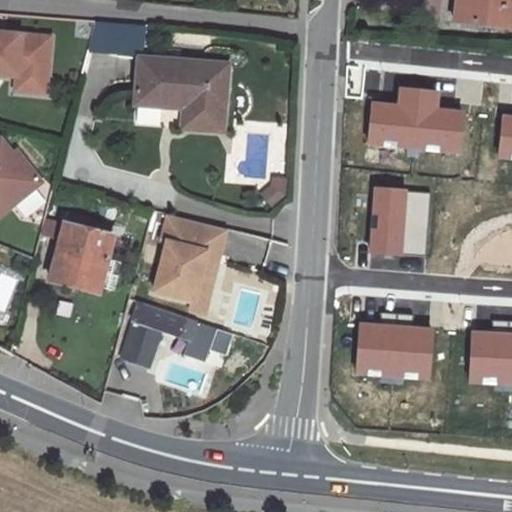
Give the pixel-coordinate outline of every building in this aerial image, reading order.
[(458,4),(456,22),(511,27),(511,0),(465,0),(465,4),(458,4)] [(48,35),(0,29),(0,67),(6,68),(5,73),(13,73),(43,77),(48,35)] [(220,130),(226,64),(135,57),(132,104),(181,108),(181,110),(182,109),(195,122),(194,128),(220,130)] [(43,77),(13,73),(11,87),(41,90),(43,77)] [(501,87),(431,79),(426,126),(449,128),(456,129),(450,187),(490,191),(501,87)] [(179,127),(194,128),(195,122),(182,109),(181,110),(179,127)] [(449,128),(443,187),(450,187),(456,129),(449,128)] [(0,188),(10,201),(39,179),(14,147),(10,150),(0,136),(0,188)] [(0,188),(0,209),(10,201),(0,188)] [(87,217),(66,212),(49,280),(96,292),(98,287),(109,290),(113,288),(119,264),(117,261),(105,259),(111,236),(83,229),(87,217)] [(218,226),(165,212),(158,238),(163,239),(151,289),(189,299),(194,282),(208,285),(216,252),(211,251),(218,226)] [(211,251),(216,252),(223,227),(218,226),(211,251)] [(189,299),(188,304),(202,307),(208,285),(194,282),(189,299)] [(137,302),(119,357),(146,366),(158,332),(186,342),(181,355),(203,362),(214,328),(137,302)]
